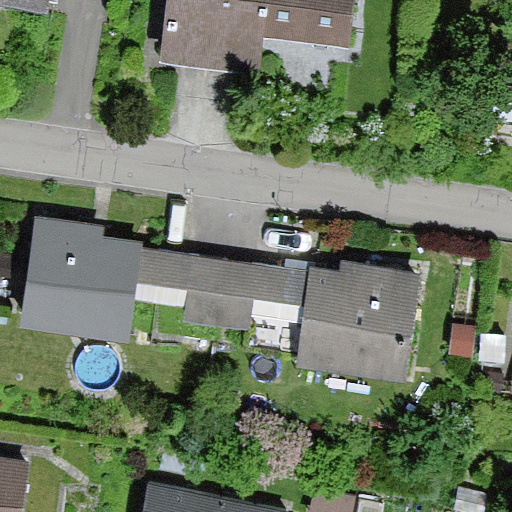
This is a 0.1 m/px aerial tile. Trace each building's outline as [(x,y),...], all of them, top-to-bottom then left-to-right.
[(168,0),(163,47),(256,58),(260,24),(346,34),(350,0),(168,0)] [(217,317),(225,257),(137,245),(137,243),(90,236),(92,226),(39,219),(25,313),(125,327),(130,292),(189,301),(187,313),(217,317)] [(13,252),(0,250),(0,271),(10,272),(13,252)] [(225,257),(217,317),(246,321),(248,310),(307,318),(302,353),(401,367),(415,273),(363,265),(361,275),(315,268),(314,270),(225,257)] [(19,511),(26,462),(0,458),(0,511),(19,511)] [(284,511),(285,509),(150,482),(144,511),(284,511)]
